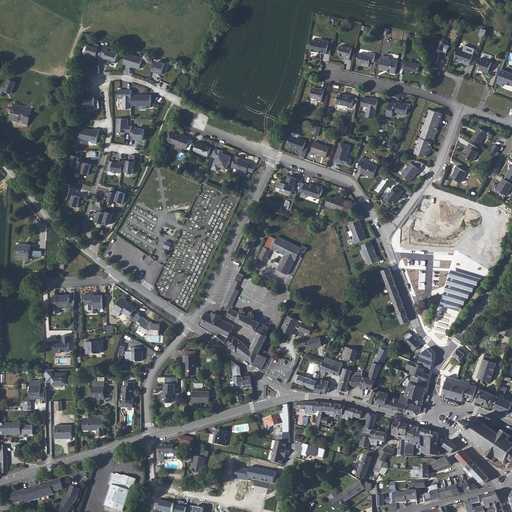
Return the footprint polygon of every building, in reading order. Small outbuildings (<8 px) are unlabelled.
[(432,62),(438,63),(440,54),(443,51),(446,53),(450,46),(448,45),(448,40),(444,38),(440,40),(440,45),(433,44),(429,47),(428,52),(436,52),(437,52),(437,54),(433,54),(432,62)] [(318,41),(312,40),(310,51),(315,52),(316,50),(319,51),(318,52),(323,53),(327,54),(330,42),(318,39),(318,41)] [(101,58),(104,48),(99,46),(99,48),(89,45),(87,53),(96,56),(96,57),(101,58)] [(109,47),(105,45),(104,48),(101,58),(105,60),(105,58),(111,60),(110,62),(115,63),(118,54),(108,51),(109,47)] [(352,48),(340,46),(338,55),(343,56),(345,57),(345,59),(350,60),(352,48)] [(465,64),(470,66),(471,64),(474,56),(474,54),(475,49),(466,46),(465,50),(458,48),(455,58),(461,60),(461,61),(466,63),(465,64)] [(143,58),(127,53),(123,64),(130,66),(130,65),(134,67),(140,69),(143,58)] [(360,53),(357,63),(362,64),(365,64),(364,66),(369,67),(370,61),(374,62),(376,55),(372,54),(371,55),(365,53),(364,54),(360,53)] [(390,57),(383,55),(380,69),(384,70),(385,69),(387,70),(386,71),(391,72),(391,73),(396,74),(398,61),(394,60),(394,61),(389,60),(390,57)] [(481,58),(477,68),(481,70),(482,69),(484,70),(484,71),(488,72),(492,62),(481,58)] [(421,64),(403,60),(401,68),(404,69),(404,71),(412,72),(412,71),(414,71),(419,72),(421,64)] [(153,64),(151,71),(162,74),(165,63),(158,61),(157,65),(153,64)] [(88,67),(89,74),(100,72),(98,65),(88,67)] [(511,72),(502,69),(498,82),(499,84),(503,86),(504,83),(511,85),(511,72)] [(3,87),(2,90),(5,91),(11,94),(16,82),(9,79),(5,88),(3,87)] [(320,89),(313,88),(310,97),(317,99),(317,100),(317,102),(321,102),(324,89),(320,88),(320,89)] [(123,90),(119,90),(119,99),(123,99),(123,108),(132,108),(132,106),(132,95),(132,89),(128,89),(128,91),(124,91),(123,90)] [(345,96),(339,94),(337,104),(348,106),(348,108),(352,109),(355,98),(350,97),(351,96),(346,95),(345,96)] [(152,95),(132,95),(132,106),(152,106),(152,95)] [(94,97),(83,99),(84,102),(82,102),(83,108),(95,106),(95,108),(100,108),(99,100),(95,101),(94,97)] [(370,99),(364,97),(362,106),(368,107),(366,117),(374,119),(378,100),(370,98),(370,99)] [(395,106),(389,104),(387,116),(392,117),(393,112),(406,115),(409,104),(405,103),(404,104),(395,102),(395,103),(395,106)] [(14,105),(10,119),(20,121),(20,119),(24,120),(23,122),(29,123),(30,117),(28,117),(29,114),(31,114),(32,111),(23,109),(23,107),(14,105)] [(428,117),(425,125),(423,131),(420,138),(417,145),(415,153),(426,158),(428,153),(430,154),(431,150),(432,147),(431,147),(432,142),(434,143),(435,139),(434,139),(435,136),(436,133),(437,133),(439,130),(437,129),(439,125),(440,126),(441,122),(442,119),(441,119),(443,114),(431,110),(428,117)] [(117,132),(131,132),(132,128),(132,126),(128,125),(128,119),(117,118),(117,132)] [(321,128),(321,127),(316,125),(313,134),(318,136),(321,128)] [(97,144),(100,129),(94,128),(94,130),(81,128),(79,139),(92,141),(91,143),(97,144)] [(136,128),(132,128),(131,132),(131,136),(135,136),(135,139),(143,140),(145,129),(136,128)] [(479,128),(471,139),(480,145),(487,133),(479,128)] [(190,150),(191,147),(188,146),(191,138),(183,135),(183,136),(176,133),(174,138),(174,139),(173,143),(183,147),(182,148),(186,150),(187,149),(190,150)] [(307,141),(291,136),(288,146),(299,150),(299,151),(303,152),(307,141)] [(201,143),(197,142),(194,151),(208,156),(211,147),(205,145),(205,144),(201,143)] [(330,147),(315,142),(311,152),(322,156),(322,157),(326,158),(330,147)] [(350,166),(352,159),(347,158),(351,146),(341,142),(334,161),(339,163),(339,162),(345,164),(350,166)] [(467,151),(464,156),(473,161),(478,152),(477,152),(479,148),(470,143),(466,150),(467,151)] [(495,144),(491,151),(496,154),(500,147),(495,144)] [(216,158),(212,169),(217,171),(219,167),(226,169),(228,164),(229,165),(230,161),(231,157),(222,153),(223,151),(219,149),(219,150),(215,149),(212,157),(216,158)] [(80,158),(72,155),(69,166),(76,168),(78,161),(80,158)] [(122,172),(133,173),(136,156),(131,155),(130,161),(124,160),(124,161),(122,172)] [(247,170),(253,173),(256,166),(250,163),(243,159),(241,159),(241,158),(236,156),(232,167),(246,173),(247,170)] [(366,160),(361,159),(358,169),(362,171),(361,172),(369,175),(368,176),(374,177),(378,166),(365,162),(366,160)] [(84,163),(78,161),(76,168),(75,172),(81,174),(81,173),(84,163)] [(119,162),(109,161),(107,171),(122,173),(122,172),(124,161),(119,161),(119,162)] [(411,162),(402,175),(411,182),(417,173),(418,174),(421,170),(411,162)] [(92,165),(84,163),(81,173),(89,175),(92,165)] [(467,172),(457,166),(454,170),(456,170),(451,177),(460,183),(467,172)] [(210,176),(205,174),(202,182),(207,184),(210,176)] [(288,190),(293,191),(297,179),(288,176),(287,181),(283,179),(282,182),(279,181),(277,187),(281,188),(280,191),(286,194),(288,190)] [(511,186),(511,183),(504,179),(497,190),(507,196),(511,186)] [(70,185),(63,182),(60,193),(67,195),(70,187),(70,185)] [(315,186),(315,185),(310,184),(310,185),(305,183),(300,197),(305,199),(306,195),(319,199),(321,195),(324,189),(318,187),(315,186)] [(398,199),(404,192),(395,185),(385,199),(392,204),(395,200),(396,201),(398,199)] [(75,189),(70,187),(67,195),(66,199),(72,200),(73,195),(75,189)] [(118,193),(110,191),(107,201),(115,203),(116,201),(118,193)] [(118,193),(116,201),(123,203),(126,193),(119,191),(118,193)] [(81,197),(73,195),(72,200),(70,205),(78,207),(81,197)] [(338,199),(336,198),(329,196),(326,206),(343,212),(347,200),(342,199),(338,198),(338,199)] [(94,205),(91,214),(97,216),(99,210),(107,212),(107,211),(100,208),(100,207),(94,205)] [(106,214),(99,211),(96,221),(103,224),(104,221),(106,214)] [(106,214),(104,221),(111,224),(115,214),(107,211),(106,214)] [(360,220),(349,224),(356,243),(367,239),(360,220)] [(277,239),(270,236),(264,247),(271,251),(272,249),(277,239)] [(302,248),(278,236),(277,239),(272,249),(285,255),(277,269),(288,275),(295,260),(296,260),(300,251),(305,253),(307,248),(303,245),(302,248)] [(173,243),(166,241),(163,247),(170,250),(173,243)] [(366,243),(362,245),(369,264),(381,260),(379,256),(377,257),(373,245),(367,247),(366,243)] [(17,244),(16,259),(29,260),(30,256),(30,250),(30,245),(17,244)] [(271,251),(264,247),(259,258),(266,261),(271,251)] [(483,278),(452,267),(440,305),(460,311),(483,278)] [(390,268),(382,271),(402,324),(410,321),(390,268)] [(235,280),(240,282),(244,275),(239,272),(235,280)] [(240,282),(235,280),(231,288),(223,306),(230,309),(231,309),(240,290),(237,289),(240,282)] [(94,293),(85,294),(86,310),(93,310),(93,313),(96,313),(96,308),(103,308),(103,295),(94,295),(94,293)] [(59,295),(54,295),(55,307),(59,307),(71,306),(70,295),(59,295)] [(130,303),(122,297),(112,312),(118,317),(122,312),(130,317),(136,308),(129,304),(130,303)] [(230,309),(226,316),(237,321),(259,333),(251,348),(259,354),(259,353),(267,336),(266,335),(269,328),(266,327),(263,325),(254,320),(254,319),(248,316),(247,317),(231,309),(230,309)] [(201,324),(212,329),(220,334),(218,338),(226,343),(231,333),(234,326),(221,320),(219,319),(220,316),(214,313),(213,316),(211,315),(206,312),(201,324)] [(302,322),(288,315),(281,331),(291,335),(295,327),(299,329),(299,330),(309,335),(314,326),(313,326),(303,321),(302,322)] [(142,317),(138,323),(141,325),(139,328),(139,329),(137,332),(144,336),(146,333),(149,333),(149,334),(160,335),(160,324),(153,323),(150,323),(145,320),(146,318),(142,316),(142,317)] [(315,323),(305,318),(303,321),(313,326),(315,323)] [(511,336),(511,328),(503,324),(500,332),(511,337),(511,336)] [(236,337),(231,333),(226,343),(229,346),(236,337)] [(406,343),(413,335),(410,333),(403,340),(406,343)] [(71,335),(62,336),(63,343),(60,343),(60,342),(52,342),(52,347),(55,347),(55,353),(61,353),(61,352),(70,351),(70,342),(71,342),(71,335)] [(414,351),(422,343),(413,335),(406,343),(414,351)] [(251,348),(236,337),(229,346),(236,351),(254,364),(256,360),(259,362),(260,358),(257,357),(259,354),(251,348)] [(320,337),(310,339),(312,348),(322,346),(320,337)] [(93,341),(85,341),(85,348),(86,348),(87,353),(92,353),(91,352),(95,351),(95,353),(101,353),(101,346),(103,346),(103,341),(96,341),(96,342),(93,342),(93,341)] [(392,348),(384,344),(377,358),(384,361),(385,362),(392,348)] [(141,348),(131,347),(131,351),(126,351),(126,360),(142,361),(143,351),(141,351),(141,348)] [(350,348),(347,358),(355,361),(358,350),(350,348)] [(422,354),(418,363),(432,368),(434,361),(433,353),(427,348),(422,354)] [(462,351),(458,348),(451,359),(443,369),(445,370),(447,369),(456,357),(461,360),(467,353),(463,350),(462,351)] [(195,351),(187,351),(186,355),(184,355),(184,362),(186,362),(185,374),(196,375),(196,374),(199,374),(200,367),(196,367),(197,362),(196,362),(196,355),(195,355),(195,351)] [(484,379),(492,356),(486,354),(478,377),(484,379)] [(207,357),(208,365),(211,365),(211,370),(208,370),(209,379),(216,379),(215,356),(207,357)] [(498,358),(492,356),(484,379),(490,381),(498,358)] [(256,360),(254,364),(261,370),(266,361),(260,358),(259,362),(256,360)] [(240,367),(232,360),(235,386),(252,383),(250,375),(239,377),(239,376),(242,375),(240,367)] [(420,378),(428,381),(430,374),(425,372),(427,366),(418,363),(411,360),(408,368),(412,370),(411,373),(413,374),(421,377),(420,378)] [(329,363),(324,361),(323,364),(322,367),(322,369),(327,371),(331,373),(334,365),(329,363)] [(334,365),(331,373),(339,375),(343,363),(336,361),(335,365),(334,365)] [(365,387),(373,389),(382,365),(375,363),(375,362),(374,362),(369,378),(365,377),(363,377),(363,372),(356,372),(353,377),(353,378),(354,386),(365,385),(365,387)] [(344,368),(341,380),(349,382),(351,378),(353,370),(345,368),(344,368)] [(70,386),(70,372),(54,372),(54,369),(46,369),(45,384),(53,385),(70,386)] [(450,377),(441,372),(437,388),(440,394),(453,398),(464,401),(465,396),(467,388),(462,387),(462,386),(463,380),(452,377),(450,377)] [(317,383),(319,377),(314,375),(313,379),(306,377),(296,374),(293,381),(316,388),(317,383)] [(324,376),(320,374),(319,377),(317,383),(315,393),(326,394),(329,381),(323,379),(324,376)] [(411,381),(427,387),(428,381),(420,378),(421,377),(413,374),(411,381)] [(417,399),(423,401),(427,387),(411,381),(410,382),(401,375),(399,383),(407,390),(407,392),(406,395),(410,396),(410,397),(412,397),(417,399)] [(470,384),(475,385),(475,383),(473,383),(472,378),(466,377),(465,381),(471,383),(470,384)] [(41,390),(41,387),(41,380),(30,380),(30,399),(41,399),(41,403),(46,403),(46,390),(41,390)] [(135,381),(125,380),(125,385),(123,385),(123,394),(124,396),(124,405),(133,406),(134,396),(133,395),(133,386),(135,386),(135,381)] [(341,380),(338,389),(347,392),(349,385),(349,382),(341,380)] [(465,396),(474,398),(478,386),(475,385),(470,384),(471,383),(465,381),(463,380),(462,386),(462,387),(467,388),(465,396)] [(100,399),(105,399),(105,382),(92,382),(92,397),(100,397),(100,399)] [(176,384),(165,383),(164,392),(162,392),(162,402),(173,402),(174,393),(175,393),(176,384)] [(376,384),(370,403),(372,403),(377,391),(379,385),(376,384)] [(501,386),(498,392),(505,394),(508,387),(501,386)] [(482,389),(477,400),(491,406),(497,395),(482,389)] [(379,392),(375,404),(381,406),(384,392),(380,390),(379,392)] [(210,391),(194,391),(194,402),(210,402),(210,391)] [(384,392),(381,406),(386,407),(389,393),(384,392)] [(491,406),(491,407),(508,413),(511,408),(511,404),(511,401),(510,401),(511,398),(505,396),(504,396),(504,394),(498,392),(497,395),(491,406)] [(389,393),(386,407),(393,409),(395,401),(392,400),(393,394),(389,393)] [(393,409),(400,411),(402,403),(400,402),(401,399),(396,397),(397,395),(393,394),(392,400),(395,401),(393,409)] [(402,403),(400,411),(407,413),(410,397),(410,396),(406,395),(402,394),(401,399),(400,402),(402,403)] [(417,399),(416,404),(411,403),(412,397),(410,397),(407,413),(412,414),(416,415),(421,412),(422,406),(423,401),(417,399)] [(316,402),(316,403),(315,411),(319,412),(319,415),(318,419),(322,419),(322,418),(323,412),(324,403),(316,402)] [(308,403),(307,410),(315,411),(316,403),(311,403),(308,403)] [(338,405),(324,403),(323,412),(326,412),(326,415),(335,416),(335,415),(338,405)] [(346,407),(338,405),(335,415),(344,417),(346,407)] [(354,409),(346,407),(344,417),(343,420),(343,421),(349,422),(350,418),(354,419),(354,417),(362,419),(364,412),(354,409)] [(378,416),(364,412),(362,419),(368,421),(366,433),(367,434),(372,435),(374,430),(378,416)] [(280,414),(264,419),(266,425),(270,424),(272,430),(277,429),(276,426),(283,423),(280,414)] [(84,430),(98,430),(98,436),(104,436),(104,418),(103,418),(97,418),(84,418),(84,430)] [(470,422),(471,421),(470,420),(464,430),(465,430),(468,431),(467,432),(468,432),(466,435),(465,434),(464,435),(465,436),(465,437),(465,438),(466,437),(469,438),(468,440),(470,440),(470,439),(473,441),(473,442),(473,443),(474,442),(477,444),(476,445),(477,445),(478,445),(481,447),(480,447),(481,448),(482,447),(484,449),(484,450),(485,451),(486,450),(489,452),(487,455),(486,456),(487,456),(486,458),(487,458),(488,457),(494,461),(493,463),(494,463),(495,462),(496,462),(496,461),(498,458),(502,460),(501,461),(502,462),(503,461),(505,463),(505,464),(506,464),(507,464),(508,463),(507,463),(508,461),(509,462),(511,461),(511,463),(511,462),(511,443),(509,441),(511,438),(511,439),(511,438),(511,437),(511,436),(511,435),(511,436),(504,432),(505,431),(504,431),(503,432),(502,431),(502,432),(503,432),(500,435),(497,433),(497,432),(496,431),(496,432),(493,430),(494,430),(492,429),(492,430),(489,428),(490,427),(489,426),(488,427),(485,425),(486,424),(485,424),(484,425),(481,423),(482,422),(481,421),(480,422),(477,420),(478,419),(477,419),(476,419),(475,419),(474,420),(476,421),(474,423),(473,423),(473,424),(470,422)] [(393,436),(400,438),(403,424),(396,422),(393,436)] [(22,423),(0,424),(1,435),(22,435),(25,435),(33,435),(33,426),(26,426),(22,426),(22,423)] [(403,424),(400,438),(401,438),(404,438),(403,443),(400,442),(400,456),(406,456),(407,445),(407,443),(409,425),(403,424)] [(56,425),(56,438),(60,438),(60,437),(68,437),(68,438),(73,438),(72,425),(56,425)] [(417,428),(409,425),(407,443),(412,444),(412,446),(415,446),(417,428)] [(424,430),(417,428),(415,446),(422,446),(422,444),(424,430)] [(227,431),(218,429),(217,434),(217,437),(215,437),(214,445),(226,446),(227,440),(226,440),(227,431)] [(377,440),(379,432),(374,430),(372,435),(367,434),(367,436),(364,436),(363,434),(362,433),(361,437),(365,438),(365,437),(377,440)] [(433,440),(434,432),(424,430),(422,444),(425,445),(425,448),(422,448),(422,454),(426,455),(428,455),(428,446),(429,439),(433,440)] [(388,434),(379,432),(377,440),(381,441),(386,442),(388,436),(388,434)] [(440,434),(434,432),(433,440),(429,439),(428,446),(428,455),(428,456),(438,456),(440,434)] [(287,443),(290,443),(290,433),(283,433),(284,436),(276,437),(277,441),(287,443)] [(305,436),(296,433),(295,435),(296,436),(295,441),(306,443),(307,440),(304,439),(305,436)] [(194,438),(182,436),(181,443),(194,445),(194,438)] [(381,441),(377,440),(365,437),(365,438),(362,447),(371,450),(372,449),(376,451),(376,450),(377,450),(378,446),(380,446),(381,444),(380,444),(381,441)] [(277,441),(276,441),(274,451),(286,454),(287,450),(286,450),(286,448),(287,443),(277,441)] [(459,448),(449,441),(444,447),(452,453),(459,448)] [(303,448),(305,448),(304,450),(303,450),(301,455),(307,457),(308,455),(324,459),(326,450),(303,443),(302,447),(303,448)] [(175,445),(160,446),(160,455),(161,454),(165,454),(166,454),(176,454),(176,457),(181,456),(181,459),(184,462),(192,462),(192,454),(184,454),(184,447),(175,448),(175,445)] [(388,447),(384,451),(390,454),(393,456),(395,450),(388,447)] [(286,454),(274,451),(271,462),(282,464),(283,460),(284,458),(285,458),(286,454)] [(383,452),(379,460),(385,462),(390,454),(384,451),(383,452)] [(466,468),(474,462),(463,451),(456,457),(466,468)] [(365,455),(356,478),(359,480),(360,477),(365,479),(372,457),(365,455)] [(206,459),(196,456),(193,471),(203,473),(206,459)] [(437,460),(434,459),(434,464),(436,470),(451,465),(447,456),(441,459),(441,460),(437,462),(437,460)] [(385,462),(379,460),(375,471),(380,473),(383,467),(385,462)] [(474,462),(466,468),(468,470),(466,471),(469,475),(478,467),(474,462)] [(248,478),(250,469),(236,467),(233,478),(248,481),(248,478)] [(248,478),(274,483),(277,472),(250,467),(250,469),(248,478)] [(383,467),(380,473),(385,475),(389,468),(388,468),(383,467)] [(478,467),(469,475),(471,477),(472,477),(474,475),(481,484),(482,484),(486,483),(490,479),(478,467)] [(414,471),(412,470),(412,477),(420,477),(420,479),(430,479),(429,470),(420,471),(416,471),(414,471)] [(119,476),(113,474),(109,484),(112,485),(105,505),(124,511),(131,491),(130,490),(131,486),(134,487),(137,480),(125,475),(124,476),(120,475),(119,476)] [(25,490),(12,494),(15,503),(25,501),(25,503),(55,495),(54,492),(64,489),(63,488),(61,481),(61,479),(48,483),(48,485),(42,487),(42,485),(31,488),(32,490),(25,491),(25,490)] [(470,481),(468,480),(458,484),(454,486),(439,490),(441,499),(461,494),(480,489),(470,481)] [(372,484),(362,481),(340,495),(345,502),(366,489),(368,491),(371,489),(372,484)] [(81,489),(72,486),(70,493),(68,493),(66,497),(67,498),(63,504),(56,511),(57,511),(68,511),(70,510),(78,499),(81,489)] [(407,501),(417,500),(417,490),(411,491),(411,489),(407,489),(407,493),(407,501)] [(441,499),(439,490),(432,492),(431,492),(431,493),(425,494),(426,495),(424,496),(426,502),(441,499)] [(397,502),(397,503),(407,503),(407,501),(407,493),(401,493),(401,491),(397,491),(397,493),(397,502)] [(339,496),(337,492),(329,497),(336,508),(345,502),(340,495),(339,496)] [(492,504),(500,502),(496,492),(484,495),(486,500),(484,500),(485,507),(485,509),(493,507),(492,504)] [(384,496),(377,497),(378,507),(385,506),(385,503),(391,503),(391,504),(397,502),(397,493),(391,494),(391,498),(384,498),(384,496)] [(480,503),(479,496),(472,498),(473,500),(465,502),(466,506),(480,503)] [(162,500),(158,499),(156,508),(160,509),(160,511),(164,511),(172,511),(174,504),(167,502),(162,501),(162,500)] [(190,511),(192,506),(185,505),(186,502),(179,501),(176,511),(190,511)] [(503,511),(502,505),(500,502),(492,504),(493,507),(494,511),(503,511)]
